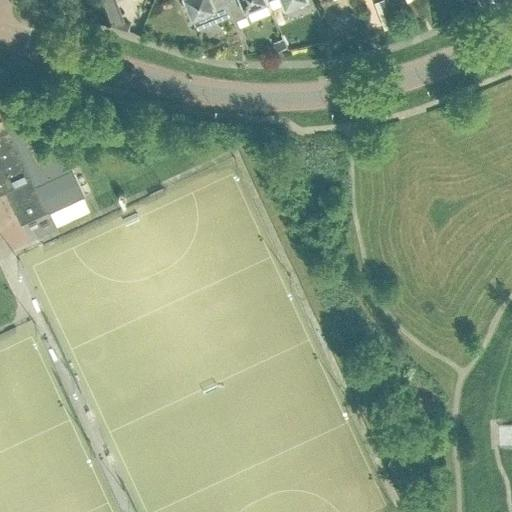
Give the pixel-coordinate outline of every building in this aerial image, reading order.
[(183,0),(190,17),(192,16),(196,28),(230,14),(225,2),(224,0),(183,0)] [(244,8),(264,0),(224,0),(225,2),(230,14),(231,13),(234,19),(246,14),(244,8)] [(343,19),(351,27),(359,18),(351,11),(343,19)] [(71,167),(62,147),(36,159),(14,111),(0,117),(0,192),(5,190),(20,222),(24,220),(47,210),(57,205),(58,206),(81,195),(84,194),(71,167)] [(57,205),(47,210),(55,225),(88,209),(81,195),(58,206),(57,205)] [(511,423),(497,424),(498,448),(511,447),(511,423)]
